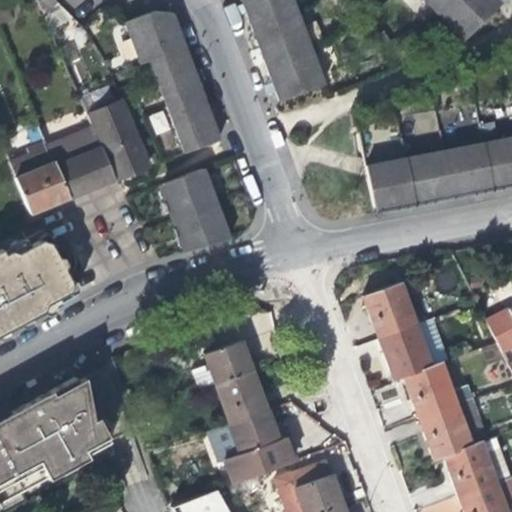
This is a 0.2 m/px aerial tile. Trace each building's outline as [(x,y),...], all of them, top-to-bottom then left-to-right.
[(70,18),(51,0),(34,0),(47,29),(70,18)] [(275,102),(319,85),(304,48),(284,0),(233,0),(236,6),(240,15),(249,40),(253,49),(267,84),(271,93),(275,102)] [(414,0),(454,41),(457,40),(490,10),(481,0),(414,0)] [(481,0),(490,10),(495,6),(489,0),(481,0)] [(180,153),(215,139),(208,121),(193,83),(189,73),(171,26),(167,16),(148,15),(127,23),(144,65),(145,65),(180,153)] [(144,65),(127,23),(119,26),(135,69),(144,65)] [(247,46),(249,51),(253,49),(249,40),(245,42),(247,46)] [(196,71),(189,73),(193,83),(200,80),(198,75),(196,71)] [(264,91),(266,96),(271,93),(267,84),(262,86),(264,91)] [(85,116),(91,130),(113,181),(146,168),(118,102),(85,116)] [(88,154),(53,169),(66,200),(113,181),(91,130),(79,135),(88,154)] [(79,135),(45,149),(52,165),(53,169),(88,154),(79,135)] [(370,206),(477,186),(511,179),(511,136),(501,138),(477,142),(460,146),(439,150),(362,164),(370,206)] [(215,139),(180,153),(180,155),(216,141),(215,139)] [(23,154),(25,160),(27,159),(32,173),(52,165),(45,149),(44,146),(23,154)] [(29,215),(66,200),(53,169),(52,165),(32,173),(27,159),(25,160),(9,166),(29,215)] [(232,236),(205,172),(160,189),(186,251),(232,236)] [(468,196),(480,193),(506,189),(511,187),(511,179),(477,186),(370,206),(372,213),(392,209),(436,202),(468,196)] [(0,339),(21,328),(37,319),(40,309),(66,295),(67,284),(46,245),(37,244),(13,257),(8,256),(3,255),(0,257),(0,339)] [(367,322),(373,339),(412,325),(397,284),(359,299),(367,322)] [(511,303),(480,320),(497,354),(510,348),(511,346),(511,303)] [(389,381),(400,378),(427,367),(412,325),(373,339),(382,361),(389,381)] [(197,390),(213,384),(247,372),(250,371),(244,355),(239,342),(202,355),(205,365),(189,370),(197,390)] [(511,360),(511,351),(510,348),(497,354),(503,365),(511,360)] [(511,360),(503,365),(511,381),(511,360)] [(438,363),(427,367),(400,378),(407,397),(415,419),(453,405),(438,363)] [(255,395),(247,372),(213,384),(228,425),(264,410),(258,394),(255,395)] [(0,511),(20,501),(16,493),(50,475),(54,481),(93,461),(90,456),(114,443),(94,405),(89,381),(80,385),(77,382),(34,405),(14,416),(0,423),(0,511)] [(475,397),(453,405),(415,419),(423,440),(431,462),(440,458),(484,443),(490,441),(475,397)] [(268,422),(264,410),(228,425),(239,455),(276,441),(268,422)] [(225,461),(239,455),(228,425),(206,433),(217,463),(225,461)] [(225,461),(234,485),(299,460),(290,436),(276,441),(239,455),(225,461)] [(511,478),(499,438),(490,441),(484,443),(440,458),(450,487),(454,499),(498,484),(511,479),(511,478)] [(283,511),(325,511),(338,508),(342,506),(335,488),(331,476),(328,477),(322,462),(284,476),(286,481),(274,486),(283,511)] [(511,511),(511,479),(498,484),(454,499),(458,511),(511,511)] [(229,511),(218,492),(175,509),(175,511),(229,511)]
